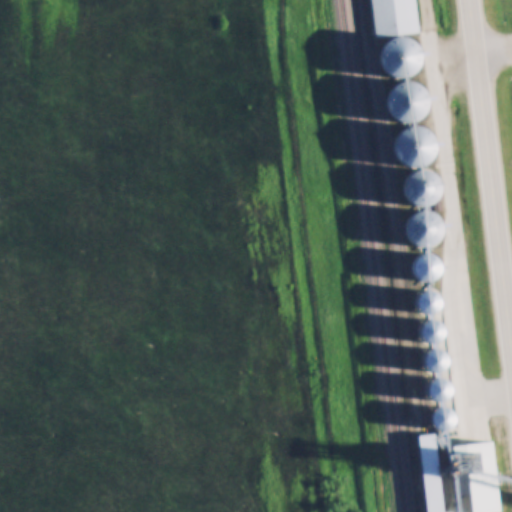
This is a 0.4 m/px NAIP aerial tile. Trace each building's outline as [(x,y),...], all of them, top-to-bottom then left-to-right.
[(372,0),(416,0),(421,35),(377,40),(372,0)] [(378,58),(379,65),(382,71),(387,75),(393,78),(400,78),(406,77),(411,73),(415,69),(417,63),(417,57),(415,51),(412,46),(407,42),(402,40),(396,40),(389,42),(384,46),(380,51),(378,58)] [(384,103),(385,110),(388,116),(393,121),(399,123),(406,124),(411,122),(417,119),(420,114),(422,108),(423,102),(421,96),(418,91),(413,88),(407,86),(401,85),(395,87),(389,91),(386,97),(384,103)] [(391,145),(390,151),(392,156),(395,162),(400,165),(406,167),(412,168),(418,166),(424,162),(428,156),(429,150),(428,143),(425,137),(420,132),(414,130),(408,129),(402,131),(397,134),(393,139),(391,145)] [(398,186),(397,192),(399,198),(402,203),(407,207),(413,209),(419,209),(425,207),(431,203),(435,197),(436,191),(435,184),(432,178),(427,173),(421,171),(414,170),(409,172),(404,175),(400,180),(398,186)] [(400,227),(400,233),(402,239),(405,244),(410,248),(415,250),(422,250),(428,248),(433,244),(437,239),(439,232),(438,225),(435,219),(430,215),(424,212),(417,212),(411,213),(406,217),(402,221),(400,227)] [(411,267),(411,272),(413,277),(417,280),(422,282),(427,282),(431,281),(435,279),(438,275),(439,271),(439,266),(438,262),(436,258),(432,256),(428,254),(423,254),(419,255),(414,258),(412,262),(411,267)] [(416,301),(416,304),(417,308),(419,311),(422,313),(425,314),(428,314),(432,313),(435,311),(437,308),(438,304),(438,300),(436,297),(433,294),(430,292),(426,292),(423,293),(420,295),(417,298),(416,301)] [(419,330),(419,334),(420,337),(422,340),(425,342),(428,343),(432,344),(435,343),(438,340),(441,337),(441,333),(441,329),(439,326),(436,323),(433,322),(429,321),(426,322),(423,324),(421,327),(419,330)] [(423,360),(423,363),(424,367),(426,370),(428,372),(432,373),(435,373),(439,372),(442,370),(444,367),(445,363),(445,359),(443,355),(440,353),(436,351),(433,351),(429,352),(426,354),(424,357),(423,360)] [(426,391),(427,395),(428,398),(431,401),(435,402),(439,403),(442,402),(445,400),(447,397),(448,394),(448,390),(448,387),(446,384),(443,382),(440,381),(436,380),(432,382),(429,384),(427,387),(426,391)] [(429,419),(430,423),(431,427),(434,429),(438,431),(442,431),(445,430),(448,428),(450,426),(451,422),(452,419),(451,415),(449,413),(446,410),(443,409),(439,409),(435,410),(432,412),(430,416),(429,419)] [(440,436),(448,511),(431,511),(423,438),(440,436)] [(489,442),(496,511),(469,511),(468,496),(455,498),(453,483),(466,482),(462,445),(489,442)]
